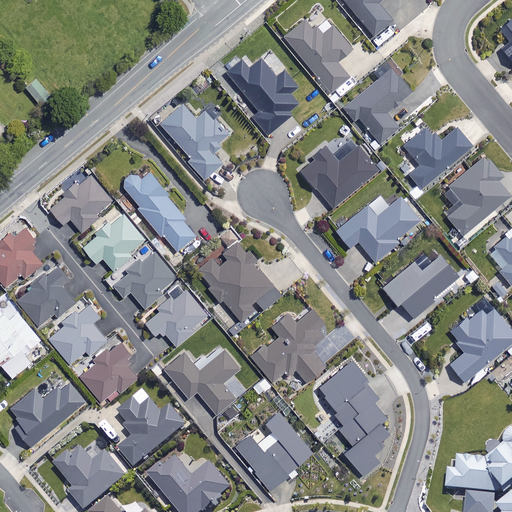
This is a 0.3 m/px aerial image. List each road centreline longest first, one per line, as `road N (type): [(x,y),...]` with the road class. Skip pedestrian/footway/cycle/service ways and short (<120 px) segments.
road 1 (residential): [(397,511),(420,438),(419,393),(262,191)]
road 2 (tertiary): [(223,14),(14,188)]
road 3 (residential): [(14,188),(147,347)]
road 4 (residential): [(466,0),(450,21),(449,49),(511,133)]
